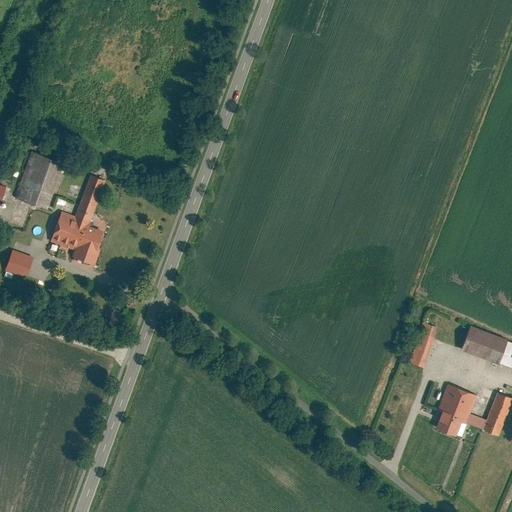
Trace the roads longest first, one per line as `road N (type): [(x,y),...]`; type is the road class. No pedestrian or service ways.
road 1 (unclassified): [(160,291),(436,511)]
road 2 (tertiary): [(268,0),(160,291)]
road 3 (tertiary): [(160,291),(80,511)]
